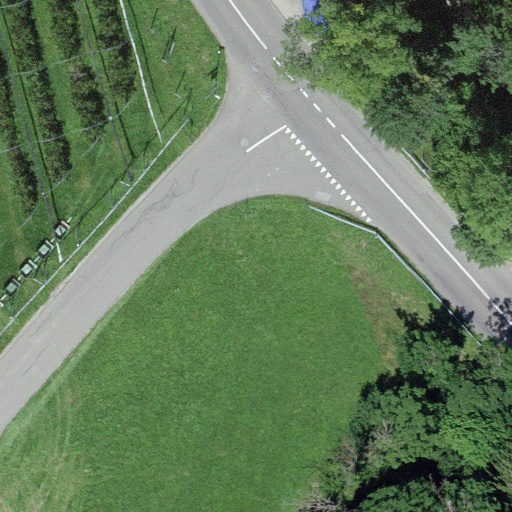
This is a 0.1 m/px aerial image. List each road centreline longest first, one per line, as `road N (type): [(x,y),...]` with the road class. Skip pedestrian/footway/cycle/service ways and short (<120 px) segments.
road 1 (residential): [(0,410),(209,185),(316,104)]
road 2 (tertiary): [(511,325),(316,104)]
road 3 (tertiary): [(316,104),(233,0)]
